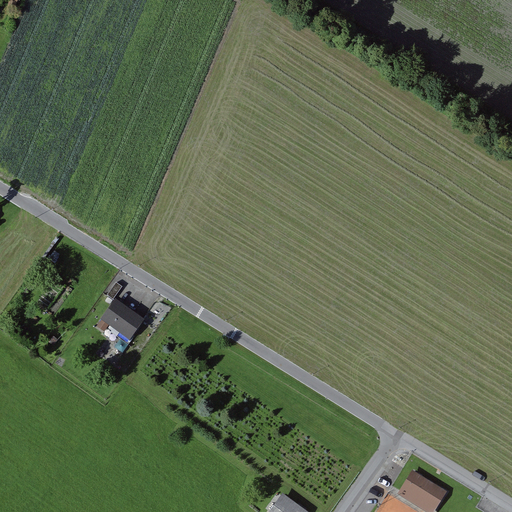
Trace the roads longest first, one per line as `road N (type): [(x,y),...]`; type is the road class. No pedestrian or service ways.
road 1 (residential): [(0,187),(396,434)]
road 2 (unclassified): [(511,506),(396,434)]
